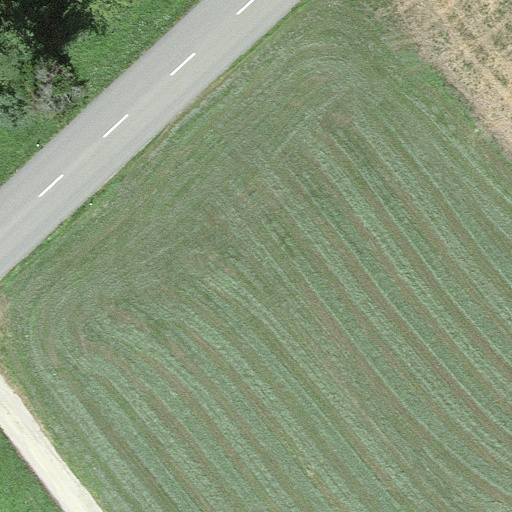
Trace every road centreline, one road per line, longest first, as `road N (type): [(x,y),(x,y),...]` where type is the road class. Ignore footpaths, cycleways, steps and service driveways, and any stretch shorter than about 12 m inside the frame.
road 1 (tertiary): [(249,0),(0,237)]
road 2 (track): [(82,511),(0,404)]
